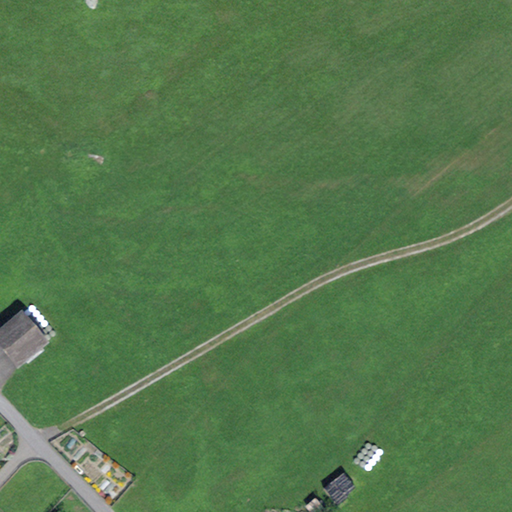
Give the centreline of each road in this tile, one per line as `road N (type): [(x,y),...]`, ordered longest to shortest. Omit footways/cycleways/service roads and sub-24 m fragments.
road 1 (track): [(36,441),(297,290),(462,233),(511,202)]
road 2 (residential): [(0,404),(95,511)]
